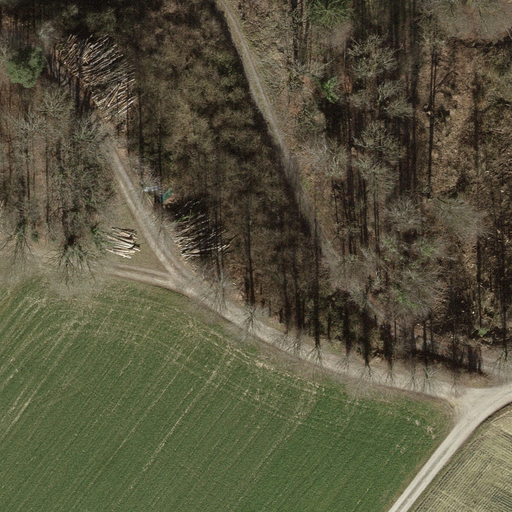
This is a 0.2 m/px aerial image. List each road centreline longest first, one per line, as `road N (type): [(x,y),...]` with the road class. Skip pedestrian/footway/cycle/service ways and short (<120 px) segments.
road 1 (track): [(215,0),(231,17),(332,261),(398,332),(453,348),(511,383)]
road 2 (track): [(0,37),(33,47),(85,98),(146,222),(202,293)]
road 3 (track): [(202,293),(326,359),(485,401)]
road 4 (track): [(0,246),(202,293)]
road 5 (track): [(485,401),(398,511)]
